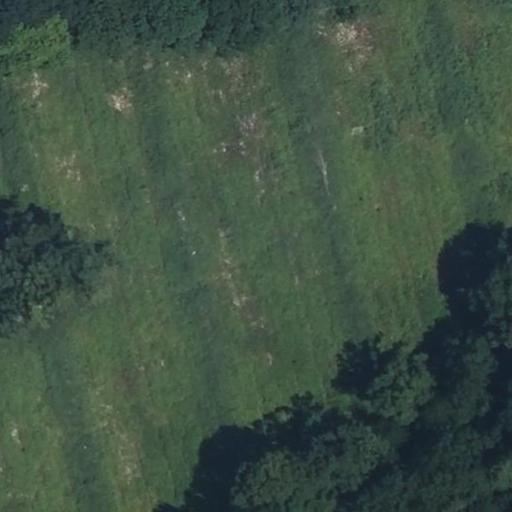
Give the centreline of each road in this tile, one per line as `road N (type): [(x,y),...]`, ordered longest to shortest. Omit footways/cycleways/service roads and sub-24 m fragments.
road 1 (track): [(511,294),(298,480),(280,511)]
road 2 (track): [(0,49),(306,0)]
